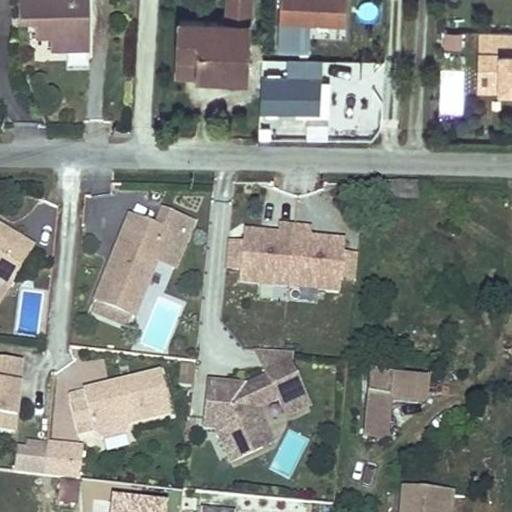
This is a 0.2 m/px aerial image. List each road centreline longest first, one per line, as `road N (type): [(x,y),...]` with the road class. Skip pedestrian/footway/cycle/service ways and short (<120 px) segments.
road 1 (unclassified): [(143,159),(511,169)]
road 2 (residential): [(143,159),(149,0)]
road 3 (unclassified): [(0,156),(143,159)]
